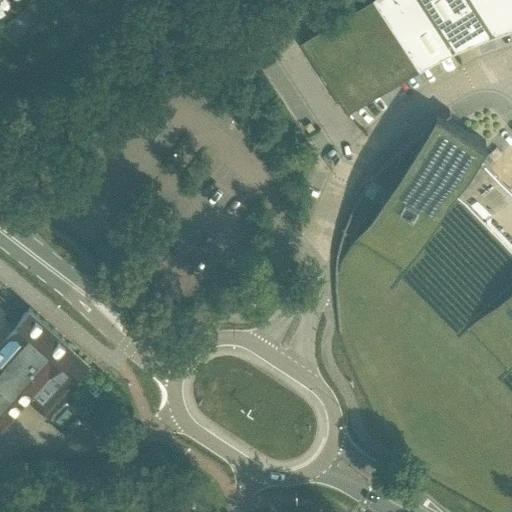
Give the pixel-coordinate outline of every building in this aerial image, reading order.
[(424,0),(361,0),(300,40),(346,112),(417,66),(427,60),(439,53),(455,46),(424,0)] [(472,0),(424,0),(455,46),(464,42),(474,37),(487,32),(492,30),(472,0)] [(511,0),(472,0),(492,30),(494,30),(493,26),(511,20),(511,0)] [(379,199),(355,240),(403,270),(404,272),(467,331),(506,371),(510,371),(511,374),(511,190),(477,155),(485,141),(444,115),(422,128),(384,190),(376,185),(370,193),(379,199)] [(502,153),(496,146),(488,154),(494,161),(502,153)] [(72,345),(30,307),(22,316),(0,296),(0,423),(32,387),(52,405),(88,364),(69,347),(72,345)] [(94,404),(81,392),(76,397),(77,397),(71,404),(84,415),(94,404)]
